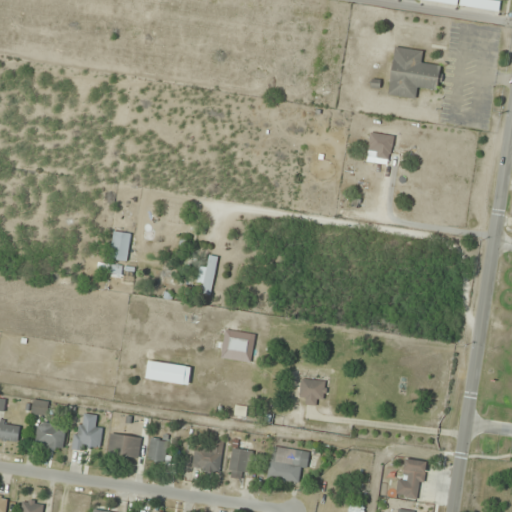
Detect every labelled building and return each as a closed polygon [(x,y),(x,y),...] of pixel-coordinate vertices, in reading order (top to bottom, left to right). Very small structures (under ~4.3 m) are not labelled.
[(461,0),(461,9),(499,13),(500,0),(461,0)] [(388,95),(416,99),(417,88),(438,90),(441,66),(422,63),(423,51),(395,47),(388,95)] [(395,136),(370,133),(367,156),(391,160),(395,136)] [(132,235),(115,231),(109,259),(126,263),(132,235)] [(200,266),(196,283),(205,285),(202,294),(210,296),(219,258),(210,256),(207,267),(200,266)] [(248,340),(230,338),(229,350),(247,352),(248,340)] [(192,366),(148,361),(146,379),(189,384),(192,366)] [(326,380),(301,380),(301,403),(326,403),(326,380)] [(49,403),(34,399),(31,413),(46,417),(49,403)] [(74,426),(74,450),(101,450),(101,427),(96,427),(96,415),(85,415),(85,426),(74,426)] [(303,428),(321,433),(323,423),(305,418),(303,428)] [(21,424),(0,421),(0,440),(19,442),(21,424)] [(65,449),(65,424),(38,424),(38,449),(65,449)] [(141,437),(110,434),(108,455),(139,459),(141,437)] [(148,461),(165,464),(168,442),(151,439),(148,461)] [(223,442),(214,441),(213,450),(196,448),(193,471),(220,474),(223,442)] [(298,483),(300,469),(307,470),(310,452),(272,447),(268,479),(298,483)] [(228,476),(249,479),(253,451),(233,448),(228,476)] [(425,461),(403,459),(399,497),(421,499),(425,461)] [(0,511),(5,511),(8,498),(0,495),(0,511)] [(42,511),(43,502),(22,500),(20,511),(42,511)]
